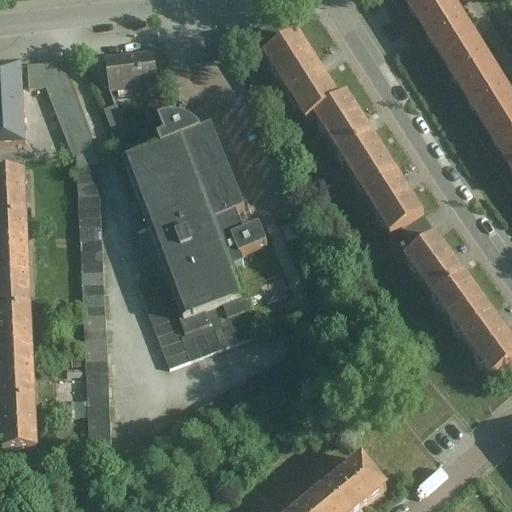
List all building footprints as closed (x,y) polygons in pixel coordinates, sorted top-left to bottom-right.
[(449,0),(399,0),(436,57),(472,37),(449,0)] [(263,56),(306,125),(314,120),(340,105),(297,35),(263,56)] [(511,100),(472,37),(436,57),(482,129),(511,111),(511,100)] [(151,57),(102,63),(109,96),(156,87),(151,57)] [(91,457),(111,457),(97,153),(63,67),(27,69),(30,94),(45,92),(76,161),(91,457)] [(0,69),(0,107),(23,107),(21,68),(0,69)] [(314,120),(351,177),(385,156),(347,101),(340,105),(314,120)] [(0,146),(24,146),(23,107),(0,107),(0,146)] [(124,135),(114,109),(104,113),(114,139),(124,135)] [(511,111),(482,129),(511,175),(511,111)] [(160,148),(121,164),(161,279),(137,288),(170,374),(260,339),(250,315),(254,314),(244,291),(242,293),(233,271),(244,267),(241,259),(267,248),(258,228),(242,234),(234,216),(244,212),(210,129),(198,133),(196,129),(192,126),(188,123),(184,120),(179,118),(175,117),(172,117),(168,117),(164,117),(160,117),(155,119),(163,136),(156,139),(160,148)] [(351,177),(391,240),(424,219),(385,156),(351,177)] [(0,267),(29,267),(25,176),(0,176),(0,267)] [(449,322),(481,299),(437,237),(403,261),(449,322)] [(0,359),(32,358),(29,267),(0,267),(0,359)] [(491,381),(511,366),(511,342),(481,299),(449,322),(491,381)] [(309,374),(298,356),(125,456),(138,474),(309,374)] [(37,451),(32,358),(0,359),(0,437),(1,453),(37,451)] [(362,511),(387,492),(360,458),(312,498),(323,511),(362,511)] [(323,511),(312,498),(294,511),(323,511)]
